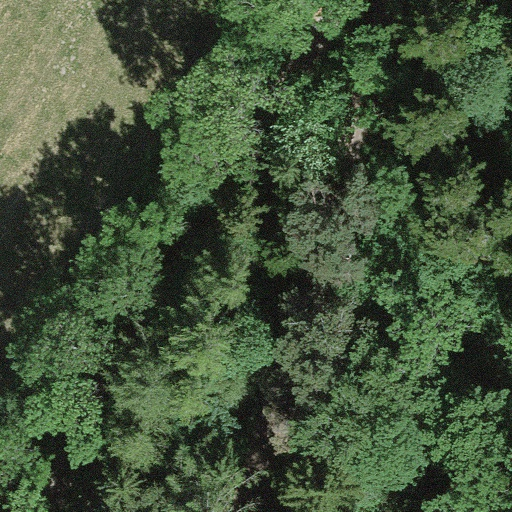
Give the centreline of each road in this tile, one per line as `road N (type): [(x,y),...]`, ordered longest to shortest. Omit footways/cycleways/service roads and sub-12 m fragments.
road 1 (track): [(321,10),(216,226),(54,511)]
road 2 (track): [(328,0),(260,511)]
